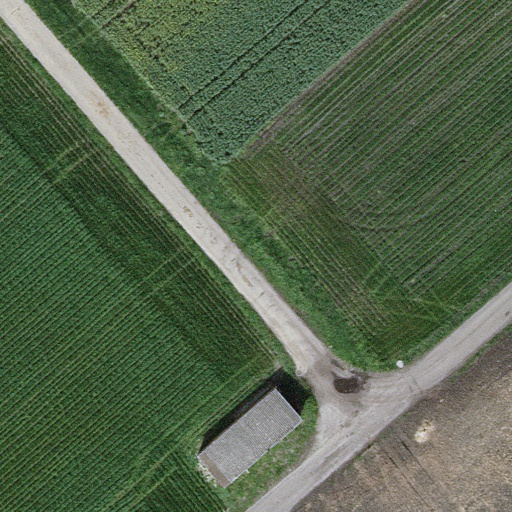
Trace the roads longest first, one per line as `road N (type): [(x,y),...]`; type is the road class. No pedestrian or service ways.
road 1 (track): [(367,423),(0,1)]
road 2 (track): [(511,298),(266,511)]
